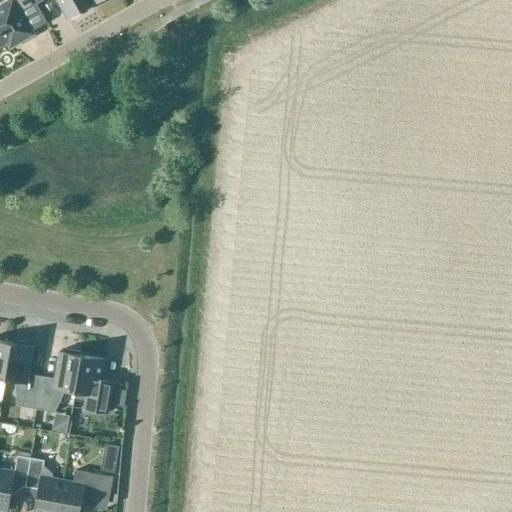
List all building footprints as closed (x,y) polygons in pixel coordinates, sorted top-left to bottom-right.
[(0,46),(12,39),(15,45),(32,35),(20,13),(32,6),(28,0),(10,0),(11,0),(0,6),(0,46)] [(56,0),(67,19),(93,5),(90,0),(33,0),(36,4),(43,0),(56,0)] [(0,379),(5,380),(11,343),(0,341),(0,379)] [(11,343),(5,380),(15,382),(17,405),(22,406),(21,407),(36,410),(41,377),(29,375),(33,347),(27,346),(28,343),(14,341),(13,344),(11,343)] [(41,377),(36,410),(54,413),(65,391),(75,393),(81,355),(79,355),(80,353),(65,350),(65,353),(59,352),(54,379),(41,377)] [(81,355),(75,393),(87,395),(84,410),(107,414),(111,389),(98,387),(103,359),(81,355)] [(111,404),(123,406),(126,390),(114,388),(111,404)] [(44,445),(47,431),(25,427),(22,441),(44,445)] [(0,468),(0,510),(7,511),(12,485),(25,488),(30,459),(20,457),(16,456),(14,471),(0,468)] [(30,459),(25,488),(38,490),(33,511),(56,511),(62,480),(53,479),(54,475),(43,466),(44,461),(30,459)] [(103,460),(101,470),(115,472),(117,463),(103,460)] [(62,480),(56,511),(79,511),(82,498),(108,503),(113,476),(75,470),(73,482),(62,480)]
